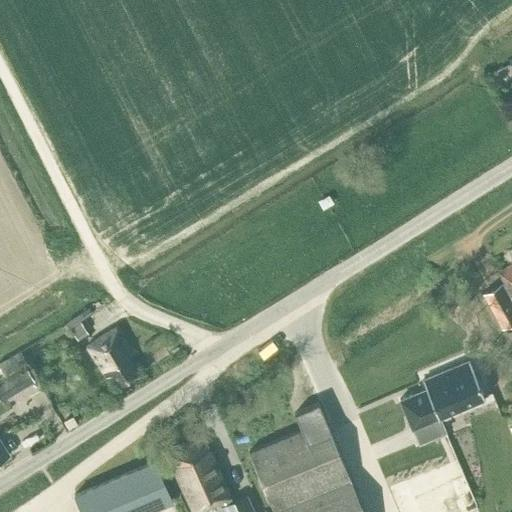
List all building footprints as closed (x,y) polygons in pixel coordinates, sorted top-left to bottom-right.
[(511,302),(510,298),(511,297),(511,296),(511,263),(497,271),(503,282),(482,294),(501,329),(511,322),(511,302)] [(86,330),(77,316),(66,322),(75,336),(86,330)] [(118,388),(138,375),(127,357),(132,354),(115,327),(85,346),(105,377),(110,374),(118,388)] [(23,356),(25,355),(30,363),(34,360),(29,352),(26,347),(20,351),(23,356)] [(18,352),(0,362),(0,368),(4,376),(25,364),(18,352)] [(425,389),(399,400),(412,429),(418,443),(445,432),(438,417),(484,398),(468,361),(422,380),(425,389)] [(28,369),(0,385),(0,398),(2,401),(35,381),(28,369)] [(49,401),(53,407),(58,405),(55,398),(49,401)] [(362,511),(343,465),(317,402),(293,412),(300,429),(247,450),(272,511),(269,511),(362,511)] [(72,417),(64,422),(68,428),(68,429),(76,424),(76,423),(72,417)] [(167,455),(162,457),(177,491),(182,489),(192,511),(214,503),(218,501),(223,511),(233,511),(239,509),(234,499),(205,438),(167,455)] [(0,460),(9,455),(0,439),(0,460)] [(143,511),(170,501),(155,465),(153,461),(74,494),(81,511),(143,511)] [(255,511),(247,493),(234,499),(239,509),(240,511),(255,511)]
